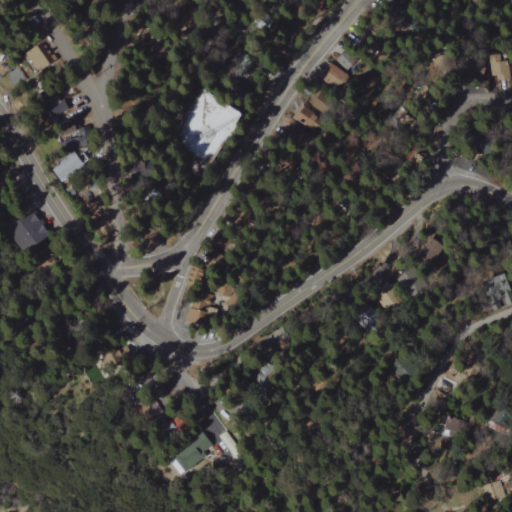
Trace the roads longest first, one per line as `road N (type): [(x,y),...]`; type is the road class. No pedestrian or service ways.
road 1 (tertiary): [(161,339),(193,351),(221,349),(437,189),(469,185),(511,200)]
road 2 (residential): [(102,268),(150,267),(192,245),(278,103),(359,0)]
road 3 (residential): [(511,307),(453,340),(414,403),(411,451),(441,511)]
road 4 (residential): [(178,347),(182,374),(302,504)]
road 5 (tertiary): [(0,107),(102,268)]
road 6 (residential): [(92,95),(122,269)]
road 7 (residential): [(511,100),(460,104),(448,119),(440,137),(448,185)]
